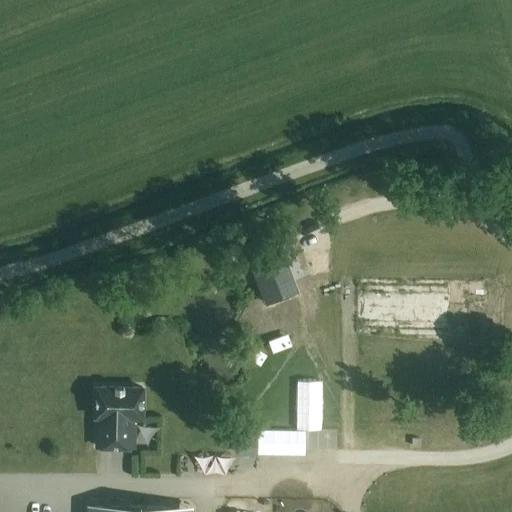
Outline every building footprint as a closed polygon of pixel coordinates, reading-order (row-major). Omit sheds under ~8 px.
[(387,244),(386,196),(352,197),(353,251),(366,251),(366,245),(387,244)] [(300,246),(299,257),(324,259),(324,248),(300,246)] [(288,265),(289,327),(326,326),(325,264),(288,265)] [(387,292),(493,293),(493,271),(387,271),(387,292)] [(496,326),(496,295),(350,293),(350,323),(496,326)] [(90,360),(89,372),(129,374),(130,362),(90,360)] [(94,414),(96,415),(96,445),(132,445),(132,415),(140,416),(141,386),(95,385),(94,414)] [(256,453),(256,436),(236,436),(235,452),(256,453)] [(316,437),(316,447),(338,447),(338,438),(316,437)]
